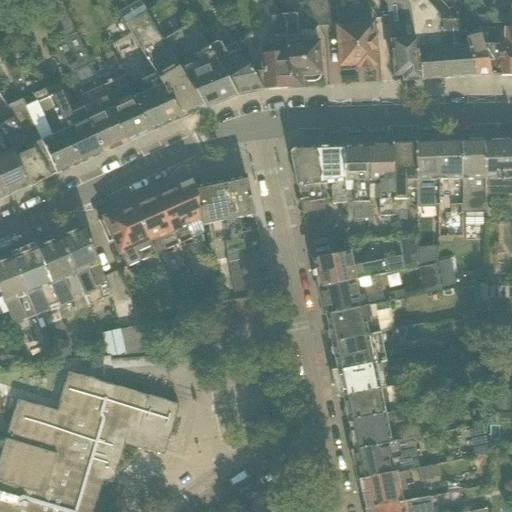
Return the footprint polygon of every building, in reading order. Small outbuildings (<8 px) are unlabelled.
[(51,0),(37,7),(46,27),(56,23),(63,39),(76,33),(61,0),(51,0)] [(320,29),(333,27),(332,18),(327,0),(322,0),(305,3),(320,29)] [(403,76),(403,82),(420,81),(416,49),(409,6),(404,0),(382,0),(386,6),(394,77),(403,76)] [(420,81),(445,79),(441,18),(439,15),(426,0),(404,0),(409,6),(416,49),(420,81)] [(267,18),(271,18),(273,55),(262,56),(263,73),(253,74),(263,91),(289,89),(284,22),(281,16),(283,16),(273,2),(261,10),(267,18)] [(511,7),(509,8),(509,17),(489,17),(489,25),(509,25),(509,29),(511,28),(511,7)] [(163,41),(146,13),(126,25),(148,61),(155,74),(183,120),(205,110),(163,41)] [(357,68),(375,66),(374,50),(375,50),(374,39),(373,39),(372,26),(355,27),(354,15),(336,16),(341,71),(358,70),(357,68)] [(446,17),(441,17),(439,15),(441,18),(445,79),(475,77),(466,45),(460,45),(458,20),(446,21),(446,17)] [(289,89),(298,88),(301,83),(314,82),(316,81),(318,80),(319,79),(320,78),(318,36),(315,31),(298,32),(297,16),(283,16),(281,16),(284,22),(289,89)] [(194,23),(180,31),(163,41),(205,110),(238,96),(208,48),(194,23)] [(511,28),(509,29),(478,29),(480,36),(482,48),(489,48),(490,54),(511,53),(511,28)] [(103,155),(127,144),(105,96),(101,88),(76,33),(63,39),(53,44),(79,103),(80,103),(103,155)] [(466,45),(475,77),(489,77),(482,48),(480,36),(466,39),(468,45),(466,45)] [(238,96),(263,91),(253,74),(252,74),(240,53),(229,59),(221,46),(215,44),(208,48),(238,96)] [(511,53),(490,54),(489,48),(482,48),(489,77),(511,76),(511,53)] [(129,86),(151,134),(183,120),(155,74),(129,86)] [(105,96),(127,144),(151,134),(129,86),(125,77),(101,88),(105,96)] [(46,90),(80,165),(103,155),(80,103),(79,103),(68,108),(57,85),(46,90)] [(57,176),(80,165),(46,90),(33,96),(36,102),(26,107),(25,108),(57,176)] [(0,132),(3,135),(7,141),(29,188),(57,176),(25,108),(26,107),(23,100),(7,107),(11,115),(0,121),(0,132)] [(0,196),(2,200),(29,188),(7,141),(0,144),(0,196)] [(484,195),(486,195),(511,193),(511,142),(484,143),(484,180),(484,195)] [(486,213),(486,195),(484,195),(484,180),(484,143),(460,144),(462,205),(462,214),(486,213)] [(427,206),(437,206),(436,144),(414,145),(416,190),(417,197),(427,197),(427,206)] [(462,205),(460,144),(436,144),(437,206),(438,213),(439,213),(451,213),(451,205),(462,205)] [(410,190),(415,190),(416,190),(414,145),(390,146),(393,204),(393,216),(396,216),(399,216),(399,211),(406,211),(407,211),(407,199),(407,190),(410,190)] [(377,201),(379,201),(380,217),(382,217),(393,216),(393,204),(390,146),(366,147),(368,181),(377,181),(377,201)] [(340,147),(315,148),(321,185),(331,184),(332,187),(330,188),(332,205),(346,204),(346,203),(346,192),(345,192),(340,147)] [(368,181),(366,147),(340,147),(345,192),(346,192),(346,203),(359,202),(358,219),(369,219),(369,203),(368,181)] [(303,215),(318,212),(325,210),(324,200),(322,190),(321,185),(315,148),(294,149),(290,153),(303,215)] [(244,250),(241,234),(238,219),(254,216),(246,177),(221,182),(235,253),(238,252),(244,250)] [(174,188),(189,224),(186,226),(192,239),(203,234),(202,227),(195,187),(192,181),(180,186),(174,188)] [(224,239),(226,247),(227,254),(235,253),(221,182),(195,187),(202,227),(209,226),(212,242),(224,239)] [(156,196),(179,245),(192,239),(186,226),(189,224),(174,188),(156,196)] [(156,256),(165,251),(179,245),(156,196),(133,206),(133,207),(156,256)] [(127,269),(156,256),(133,207),(99,222),(109,244),(114,241),(127,269)] [(382,221),(389,225),(393,224),(393,216),(382,217),(382,221)] [(326,224),(306,228),(309,243),(328,239),(326,224)] [(83,297),(88,295),(88,294),(95,291),(94,288),(108,282),(84,228),(61,239),(83,297)] [(238,252),(239,259),(262,254),(257,230),(241,234),(244,250),(238,252)] [(72,300),(82,296),(82,297),(83,297),(61,239),(37,249),(57,302),(61,312),(66,309),(64,305),(72,301),(72,300)] [(57,302),(37,249),(14,258),(29,296),(27,296),(35,316),(35,317),(40,315),(49,311),(47,306),(57,302)] [(348,253),(312,260),(318,289),(379,276),(379,278),(387,276),(387,274),(418,268),(418,255),(402,258),(351,269),(348,253)] [(265,267),(262,254),(239,259),(240,264),(241,263),(243,272),(265,267)] [(14,258),(0,263),(0,293),(8,312),(7,313),(12,326),(35,316),(27,296),(29,296),(14,258)] [(268,280),(265,267),(243,272),(246,285),(268,280)] [(456,285),(453,273),(439,275),(441,288),(456,285)] [(326,316),(363,309),(362,305),(383,300),(379,278),(379,276),(318,289),(324,317),(326,316)] [(270,294),(268,280),(246,285),(248,298),(270,294)] [(489,300),(487,291),(487,285),(479,285),(480,303),(488,303),(489,300)] [(406,296),(404,290),(392,293),(394,300),(406,298),(406,296)] [(0,293),(0,315),(7,313),(8,312),(0,293)] [(489,312),(503,312),(503,300),(489,300),(489,312)] [(329,339),(331,341),(332,344),(394,331),(394,330),(389,305),(363,310),(363,309),(326,316),(329,330),(328,334),(329,339)] [(70,318),(67,309),(66,309),(61,312),(64,321),(70,318)] [(489,312),(488,312),(488,326),(511,325),(511,311),(503,312),(489,312)] [(125,356),(154,353),(147,325),(120,331),(125,356)] [(332,344),(332,347),(331,350),(332,355),(335,358),(338,373),(375,365),(385,362),(382,344),(393,341),(394,347),(426,342),(425,339),(423,325),(394,330),(394,331),(332,344)] [(71,352),(66,339),(52,344),(57,357),(71,352)] [(91,370),(103,369),(102,358),(90,359),(91,370)] [(343,397),(384,388),(382,376),(376,378),(373,367),(375,366),(375,365),(338,373),(338,375),(337,378),(338,383),(340,385),(343,397)] [(0,511),(93,511),(103,480),(113,483),(124,443),(164,455),(179,406),(68,373),(57,412),(18,401),(0,461),(0,511)] [(393,386),(405,384),(403,376),(392,379),(393,386)] [(405,384),(393,386),(395,394),(406,392),(405,384)] [(387,402),(384,388),(343,397),(345,409),(343,412),(344,417),(347,419),(348,422),(384,416),(381,403),(387,402)] [(495,411),(511,411),(511,391),(495,391),(495,411)] [(418,407),(398,411),(400,420),(420,416),(418,407)] [(384,416),(348,422),(350,434),(348,437),(350,442),(352,444),(354,452),(390,445),(390,444),(386,428),(392,426),(390,415),(384,416)] [(475,457),(488,454),(484,434),(478,435),(472,444),(475,457)] [(354,464),(358,482),(394,475),(391,461),(399,459),(398,454),(417,450),(415,439),(390,444),(390,445),(354,452),(356,463),(354,464)] [(433,480),(431,468),(418,471),(420,483),(433,480)] [(366,511),(401,504),(398,489),(411,486),(409,473),(394,476),(394,475),(358,482),(362,502),(364,504),(366,511)] [(431,511),(429,499),(401,504),(366,511),(365,511),(431,511)]
